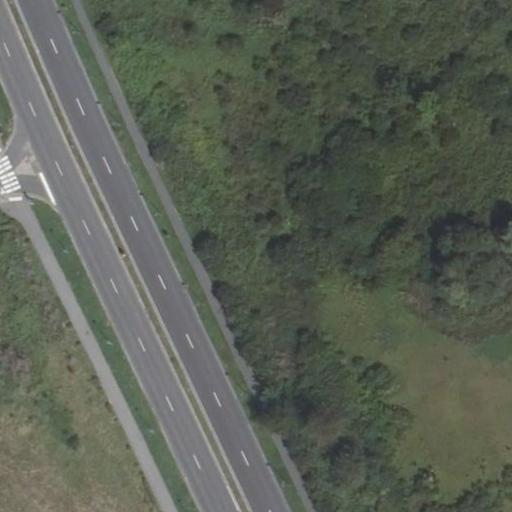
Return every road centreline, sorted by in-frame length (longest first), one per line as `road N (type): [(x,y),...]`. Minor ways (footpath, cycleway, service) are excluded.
road 1 (tertiary): [(269,511),(35,0)]
road 2 (tertiary): [(63,180),(219,511)]
